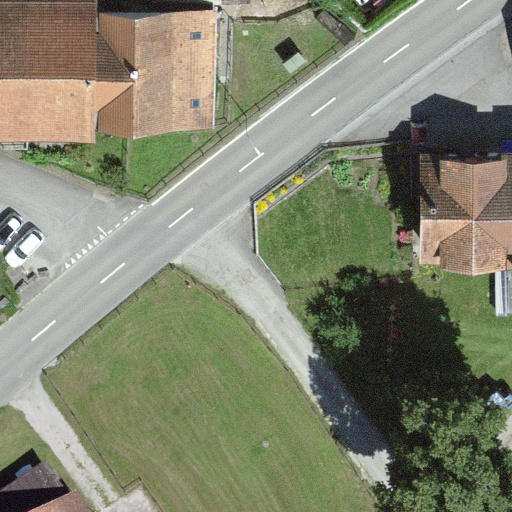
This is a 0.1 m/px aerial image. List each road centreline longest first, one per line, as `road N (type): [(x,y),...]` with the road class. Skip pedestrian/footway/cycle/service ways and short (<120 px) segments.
road 1 (tertiary): [(128,263),(474,0)]
road 2 (track): [(195,209),(411,511)]
road 3 (tertiary): [(0,371),(128,263)]
road 4 (unclassified): [(128,263),(85,219),(0,180)]
